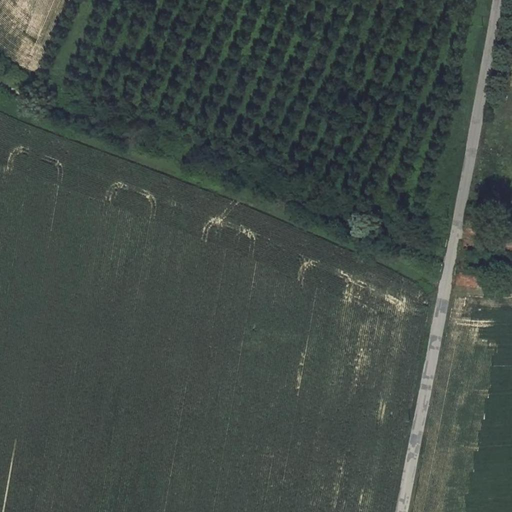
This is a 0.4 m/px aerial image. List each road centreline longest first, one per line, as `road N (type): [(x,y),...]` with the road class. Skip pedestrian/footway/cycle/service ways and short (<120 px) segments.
road 1 (unclassified): [(497,0),(405,511)]
road 2 (track): [(0,103),(445,286)]
